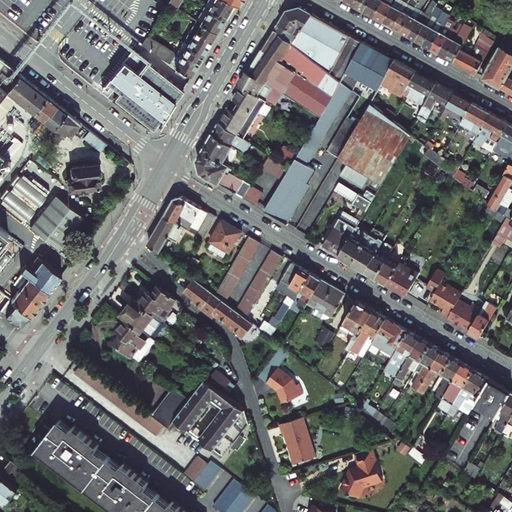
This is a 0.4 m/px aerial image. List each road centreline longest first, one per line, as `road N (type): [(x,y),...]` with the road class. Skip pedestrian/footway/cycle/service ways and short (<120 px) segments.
road 1 (residential): [(511,374),(166,167)]
road 2 (secondary): [(166,167),(124,238),(0,399)]
road 3 (residential): [(318,0),(511,106)]
road 4 (residential): [(0,35),(166,167)]
road 5 (secondary): [(262,0),(166,167)]
